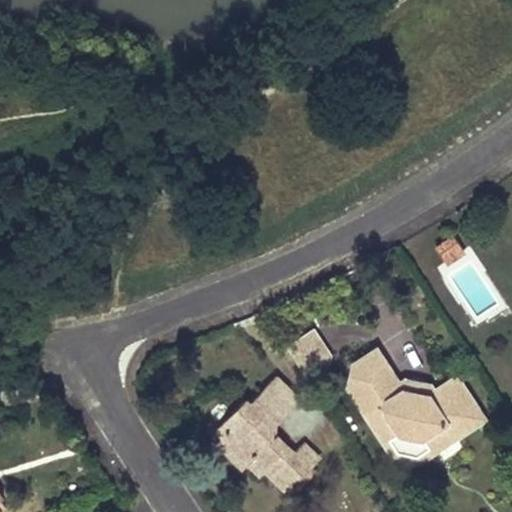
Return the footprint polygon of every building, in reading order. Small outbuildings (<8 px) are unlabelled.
[(464,249),(459,242),(455,235),(437,247),(446,261),(464,249)] [(329,353),(313,327),(286,344),(305,374),(328,360),(329,353)] [(372,346),(350,359),(345,382),(381,360),(372,346)] [(381,360),(345,382),(380,436),(394,426),(419,432),(429,448),(480,415),(453,374),(432,388),(427,391),(398,386),(394,380),(381,360)] [(293,449),(270,426),(299,397),(275,374),(249,401),(245,396),(229,413),(236,419),(220,436),(260,475),(264,471),(286,492),(321,455),(303,438),(293,449)] [(426,380),(401,376),(394,380),(398,386),(427,391),(432,388),(426,380)] [(236,419),(229,413),(213,429),(220,436),(236,419)] [(391,452),(416,457),(429,448),(419,432),(394,426),(380,436),(391,452)]
